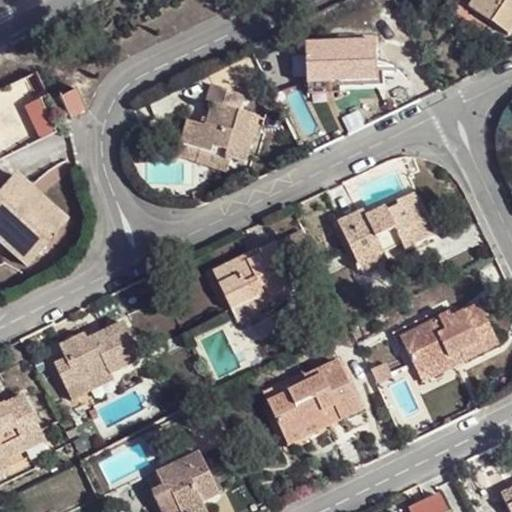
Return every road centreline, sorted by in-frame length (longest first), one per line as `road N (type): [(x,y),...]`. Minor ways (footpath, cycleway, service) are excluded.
road 1 (residential): [(151,251),(450,109)]
road 2 (residential): [(268,13),(114,96),(101,139),(112,191)]
road 3 (residential): [(322,511),(511,419)]
road 4 (residential): [(450,109),(511,239)]
road 5 (residential): [(126,263),(0,327)]
